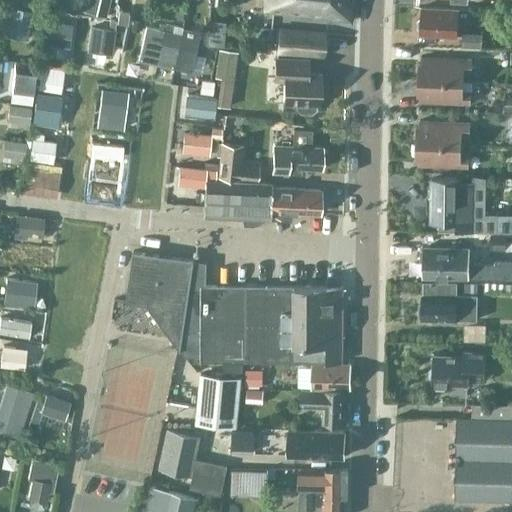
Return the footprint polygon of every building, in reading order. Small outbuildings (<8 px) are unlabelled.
[(63,0),(61,9),(72,12),(74,3),(63,0)] [(82,0),(81,0),(80,10),(105,16),(108,0),(88,0),(88,1),(82,0)] [(350,21),(351,0),(264,0),(264,10),(350,21)] [(12,8),(6,35),(26,39),(32,6),(23,4),(22,10),(12,8)] [(454,35),(456,6),(418,4),(417,34),(454,35)] [(91,23),(88,50),(111,53),(115,20),(110,20),(109,26),(91,23)] [(48,22),(45,45),(67,47),(70,25),(48,22)] [(157,64),(167,26),(159,24),(158,29),(146,26),(138,60),(157,64)] [(174,68),(183,30),(181,30),(180,34),(169,32),(170,27),(167,26),(157,64),(174,68)] [(321,55),(323,34),(279,29),(277,51),(321,55)] [(188,31),(183,30),(174,68),(190,72),(198,39),(187,36),(188,31)] [(482,33),(462,32),(461,47),(481,48),(482,33)] [(237,50),(220,48),(217,72),(225,73),(227,56),(236,58),(237,50)] [(319,106),(321,72),(308,71),(308,58),(274,56),(272,80),(282,81),(281,104),(295,105),(295,108),(299,113),(311,113),(315,109),(315,106),(319,106)] [(417,60),(416,75),(464,77),(464,70),(471,70),(472,57),(421,56),(421,60),(417,60)] [(36,64),(14,62),(9,101),(31,104),(36,64)] [(41,67),(38,89),(60,92),(63,70),(41,67)] [(464,88),(464,77),(416,75),(416,91),(421,91),(421,99),(470,100),(471,88),(464,88)] [(214,82),(200,81),(199,92),(212,94),(214,82)] [(96,124),(122,128),(127,92),(101,88),(96,124)] [(213,117),(215,99),(185,95),(183,114),(213,117)] [(38,96),(34,124),(58,127),(62,99),(38,96)] [(9,105),(7,121),(14,121),(13,127),(28,129),(31,108),(9,105)] [(415,125),(414,141),(462,143),(462,134),(468,134),(469,121),(420,119),(420,126),(415,125)] [(221,129),(211,128),(210,135),(220,136),(221,129)] [(272,172),(301,174),(301,169),(320,170),(320,163),(323,163),(325,161),(325,153),(323,151),(320,151),(320,148),(311,147),(311,129),(292,128),(292,145),(273,144),(272,172)] [(182,148),(182,152),(199,154),(208,155),(209,150),(215,151),(217,136),(210,135),(184,132),(182,148)] [(32,133),(29,159),(51,162),(54,142),(41,141),(42,135),(32,133)] [(96,139),(88,203),(118,206),(126,143),(96,139)] [(10,157),(10,162),(23,164),(26,143),(4,140),(2,156),(10,157)] [(461,153),(462,143),(414,141),(413,156),(419,156),(418,162),(468,164),(468,153),(461,153)] [(243,145),(221,142),(218,176),(257,180),(259,165),(241,163),(243,145)] [(204,169),(215,171),(216,163),(204,162),(204,169)] [(26,170),(23,190),(45,193),(48,173),(35,171),(35,165),(28,164),(28,170),(26,170)] [(211,182),(212,178),(215,178),(215,171),(204,169),(180,167),(178,184),(203,187),(203,181),(211,182)] [(430,177),(428,221),(441,221),(440,232),(456,232),(475,233),(511,233),(511,211),(485,211),(485,175),(474,174),(474,182),(459,182),(459,178),(430,177)] [(211,182),(203,181),(203,187),(205,187),(202,214),(242,215),(244,224),(253,224),(254,216),(270,217),(270,211),(319,213),(319,192),(271,190),(271,184),(270,184),(214,180),(215,178),(212,178),(211,182)] [(26,235),(41,237),(43,219),(16,215),(13,237),(26,239),(26,235)] [(18,264),(45,266),(46,243),(19,242),(18,264)] [(420,250),(419,261),(423,261),(422,276),(467,277),(511,277),(511,257),(494,258),(494,262),(469,261),(469,247),(423,246),(423,250),(420,250)] [(133,251),(125,301),(145,304),(184,355),(200,355),(206,285),(206,262),(133,251)] [(419,304),(418,314),(421,314),(421,316),(476,318),(477,295),(477,294),(464,293),(455,293),(455,280),(443,280),(443,281),(422,280),(422,304),(419,304)] [(5,302),(32,306),(33,290),(26,289),(27,283),(8,281),(5,302)] [(464,282),(464,293),(477,294),(477,282),(464,282)] [(206,285),(200,355),(200,360),(223,360),(223,371),(242,371),(242,361),(340,362),(341,287),(206,285)] [(31,322),(0,316),(0,332),(28,337),(31,322)] [(2,347),(0,364),(0,366),(23,369),(25,354),(14,352),(14,348),(2,347)] [(428,369),(428,376),(433,380),(433,381),(468,382),(469,381),(482,381),(482,370),(483,352),(467,351),(466,355),(434,354),(434,365),(428,369)] [(304,367),(304,387),(310,387),(310,389),(343,391),(350,391),(350,363),(311,362),(311,367),(304,367)] [(260,371),(243,371),(243,386),(260,386),(260,371)] [(199,373),(194,423),(236,427),(241,377),(199,373)] [(0,432),(16,437),(30,392),(4,384),(0,397),(0,432)] [(245,402),(261,403),(262,390),(246,389),(245,402)] [(303,404),(322,405),(321,425),(341,426),(341,421),(344,419),(345,414),(342,411),(342,404),(345,402),(346,397),(343,395),(343,391),(310,389),(300,389),(299,401),(303,401),(303,404)] [(36,401),(30,420),(37,422),(41,412),(64,419),(69,403),(45,395),(43,403),(36,401)] [(511,404),(474,403),(473,416),(456,415),(453,497),(511,498),(511,493),(511,492),(511,404)] [(254,428),(231,427),(230,452),(253,452),(254,428)] [(287,453),(343,457),(345,432),(289,427),(287,453)] [(188,475),(196,435),(170,430),(162,469),(188,475)] [(52,492),(54,481),(58,463),(32,458),(27,478),(31,479),(27,497),(46,501),(48,491),(52,492)] [(347,497),(347,481),(347,470),(300,467),(298,502),(298,511),(341,511),(342,497),(347,497)] [(231,494),(267,495),(268,470),(231,469),(231,494)] [(191,511),(195,498),(150,486),(143,511),(191,511)]
